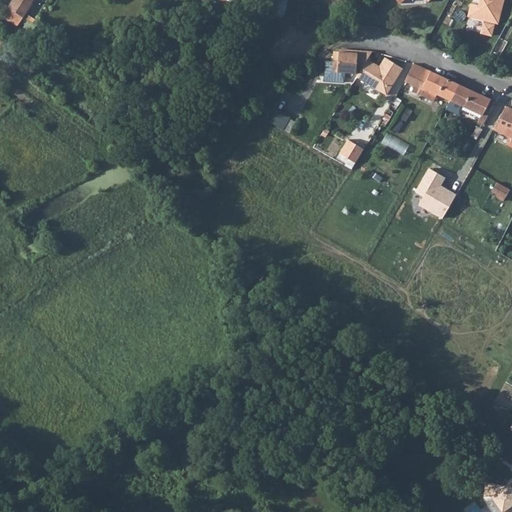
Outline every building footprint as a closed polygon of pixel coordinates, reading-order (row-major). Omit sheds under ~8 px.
[(33,0),(13,0),(8,8),(10,9),(11,9),(24,18),(33,4),(32,3),(33,0)] [(274,0),(273,12),(288,14),(289,0),(274,0)] [(482,0),(481,6),(474,4),(471,15),(486,19),(483,33),(493,35),(497,22),(499,22),(504,0),(482,0)] [(24,18),(11,9),(5,18),(18,27),(24,18)] [(368,60),(373,52),(349,50),(349,53),(334,51),(333,72),(360,74),(368,60)] [(376,65),(368,60),(360,74),(358,78),(388,95),(404,68),(385,58),(379,70),(375,67),(376,65)] [(415,65),(408,79),(418,84),(424,88),(432,72),(415,65)] [(425,95),(429,89),(435,92),(452,100),(459,84),(436,73),(432,72),(424,88),(418,84),(415,90),(425,95)] [(452,100),(475,110),(484,115),(493,99),(459,84),(452,100)] [(432,98),(435,92),(429,89),(425,95),(432,98)] [(480,122),(496,130),(498,128),(508,107),(511,99),(496,91),(493,99),(484,115),(482,118),(480,122)] [(394,103),(386,117),(390,120),(392,121),(400,107),(394,103)] [(511,147),(511,108),(508,107),(498,128),(496,130),(511,137),(511,138),(509,146),(511,147)] [(278,110),(271,122),(284,130),(292,117),(278,110)] [(341,153),(358,163),(366,149),(350,139),(341,153)] [(116,140),(109,149),(119,156),(125,147),(116,140)] [(465,180),(445,168),(440,177),(446,180),(447,177),(461,186),(465,180)] [(511,190),(499,182),(493,192),(506,199),(511,190)] [(511,511),(511,481),(507,485),(488,482),(486,493),(494,495),(504,510),(503,511),(511,511)]
